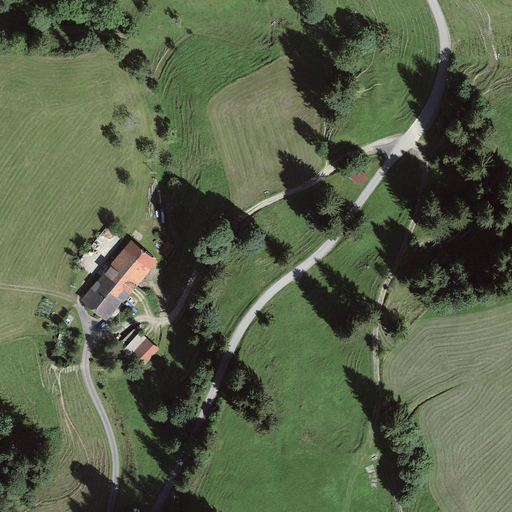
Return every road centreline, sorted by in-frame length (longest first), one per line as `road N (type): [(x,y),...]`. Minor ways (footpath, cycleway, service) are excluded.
road 1 (track): [(399,511),(379,445),(376,328),(421,202),(421,155),(405,141),(363,150),(260,205),(213,248),(168,319),(102,330),(84,317),(86,277),(115,239)]
road 2 (unclassified): [(431,0),(445,49),(426,114),(323,251),(243,326),(156,511)]
road 3 (track): [(108,511),(114,447),(86,372),(92,329)]
